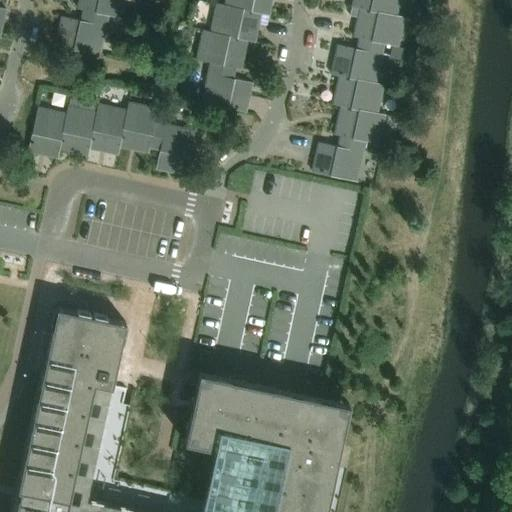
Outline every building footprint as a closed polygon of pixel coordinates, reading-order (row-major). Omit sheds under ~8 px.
[(121,17),(124,0),(78,0),(77,8),(82,9),(81,14),(106,19),(107,14),(121,17)] [(267,14),(270,0),(224,0),(224,4),(223,5),(260,13),(267,14)] [(395,14),(397,0),(351,0),(351,6),(358,7),(395,15),(395,14)] [(254,41),(257,24),(260,13),(223,5),(224,4),(216,2),(210,30),(209,32),(246,39),(254,41)] [(396,46),(403,16),(395,14),(395,15),(358,7),(352,36),(358,37),(357,42),(381,48),(383,43),(396,46)] [(99,54),(106,19),(81,14),(80,20),(61,15),(55,45),(99,54)] [(239,68),(243,50),(246,39),(209,32),(210,30),(202,29),(195,58),(209,61),(208,67),(233,72),(234,67),(239,68)] [(374,83),(374,82),(381,48),(357,42),(356,48),(337,44),(330,73),(338,75),(374,83)] [(245,111),(248,94),(251,81),(232,77),(233,72),(208,67),(200,101),(245,111)] [(376,112),(382,83),(374,82),(374,83),(338,75),(332,103),(339,105),(376,113),(376,112)] [(80,91),(72,89),(70,98),(78,99),(80,91)] [(154,147),(159,123),(154,122),(157,108),(127,102),(125,109),(126,110),(119,146),(147,152),(148,146),(154,147)] [(126,110),(125,109),(97,103),(95,111),(96,111),(88,147),(117,153),(119,146),(126,110)] [(96,111),(95,111),(67,105),(65,113),(66,113),(58,149),(87,155),(88,147),(96,111)] [(377,143),(384,114),(376,112),(376,113),(339,105),(334,134),(339,135),(338,140),(363,145),(364,140),(377,143)] [(66,113),(65,113),(36,107),(27,151),(57,157),(58,149),(66,113)] [(185,174),(194,130),(159,123),(154,147),(159,148),(155,168),(185,174)] [(355,180),(363,145),(338,140),(337,145),(317,141),(311,171),(355,180)] [(161,511),(87,496),(111,384),(125,321),(56,306),(17,489),(20,490),(18,497),(17,497),(16,503),(14,511),(161,511)] [(324,511),(348,402),(198,370),(183,439),(213,446),(205,482),(202,496),(198,511),(324,511)]
